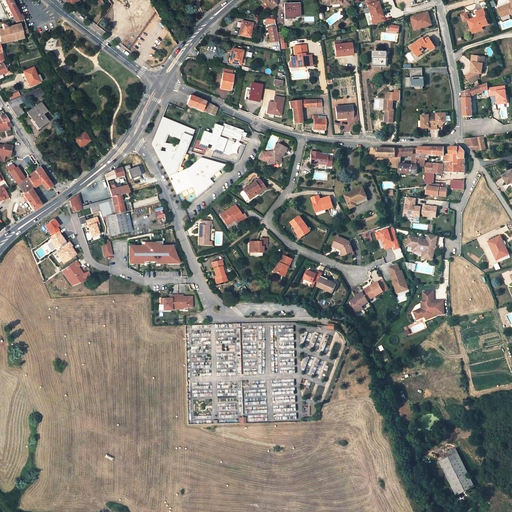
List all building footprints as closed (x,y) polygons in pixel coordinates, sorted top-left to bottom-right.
[(20,15),(12,0),(4,0),(13,15),(8,17),(8,19),(9,21),(10,24),(24,20),(22,14),(20,15)] [(140,0),(118,0),(104,21),(126,38),(148,6),(140,0)] [(260,0),(263,3),(264,2),(270,10),(275,6),(276,1),(274,0),(260,0)] [(498,7),(500,14),(504,12),(505,15),(509,13),(511,14),(511,0),(510,3),(510,4),(508,5),(507,4),(498,7)] [(378,1),(366,5),(368,12),(380,9),(379,5),(378,1)] [(299,19),(299,4),(284,4),(285,21),(290,20),(290,19),(299,19)] [(482,27),(490,24),(486,13),(484,8),(476,11),(478,16),(468,20),(472,30),(482,27)] [(368,12),(372,25),(385,21),(384,16),(382,16),(381,13),(380,9),(368,12)] [(432,25),(428,12),(420,15),(420,16),(418,17),(417,16),(411,18),(414,27),(418,25),(419,29),(432,25)] [(252,25),(252,23),(241,21),(239,31),(240,31),(239,36),(249,38),(250,36),(252,25)] [(20,24),(7,27),(6,23),(2,25),(3,29),(0,29),(0,41),(0,43),(1,44),(15,40),(15,43),(19,42),(19,40),(24,38),(23,34),(28,33),(27,29),(26,25),(25,22),(20,23),(20,24)] [(429,49),(434,46),(429,38),(426,39),(424,41),(423,39),(411,47),(417,57),(423,53),(423,52),(428,48),(429,49)] [(336,57),(352,55),(351,43),(340,44),(340,42),(334,42),(336,57)] [(298,65),(305,64),(306,66),(312,66),(311,55),(307,56),(305,56),(305,54),(307,54),(306,45),(294,46),(295,55),(297,55),(297,57),(291,57),(292,68),(298,67),(298,65)] [(240,65),(243,51),(231,49),(228,48),(228,51),(231,52),(229,59),(230,59),(229,63),(240,65)] [(387,66),(387,52),(375,52),(374,66),(387,66)] [(480,74),(482,64),(484,64),(485,58),(483,57),(472,56),(471,56),(470,63),(472,63),(472,67),(471,72),(465,77),(470,84),(478,78),(478,74),(480,74)] [(37,76),(33,68),(23,72),(27,81),(29,81),(31,86),(39,82),(37,76)] [(405,78),(405,87),(424,86),(423,76),(422,77),(422,68),(410,69),(410,78),(405,78)] [(230,90),(233,75),(232,74),(232,71),(225,69),(224,73),(223,73),(220,88),(230,90)] [(259,102),(262,85),(251,83),(248,100),(259,102)] [(487,83),(470,89),(470,92),(475,91),(476,93),(482,91),(483,98),(489,97),(487,88),(487,83)] [(487,88),(489,96),(495,96),(494,91),(506,89),(505,85),(487,88)] [(11,100),(7,102),(11,108),(18,105),(42,94),(43,93),(40,87),(20,96),(11,100)] [(471,97),(470,92),(470,89),(462,91),(463,98),(471,97)] [(505,89),(494,91),(495,96),(496,100),(506,99),(505,89)] [(400,94),(388,93),(388,99),(385,99),(384,110),(387,110),(386,122),(393,122),(394,110),(393,110),(394,100),(400,100),(400,94)] [(208,102),(191,95),(187,104),(214,116),(218,108),(208,102)] [(274,102),(269,101),(267,113),(282,116),(286,97),(275,95),(274,102)] [(472,116),(471,97),(463,98),(462,98),(463,117),(472,116)] [(300,108),(316,107),(321,108),(320,100),(300,100),(289,101),(291,109),(292,109),(294,124),(302,123),(300,108)] [(46,111),(40,103),(27,113),(32,119),(31,120),(38,130),(45,125),(44,124),(47,122),(43,114),(46,111)] [(17,118),(23,114),(18,105),(11,108),(17,118)] [(352,117),(351,106),(335,107),(336,119),(352,117)] [(0,123),(9,122),(4,113),(2,114),(2,115),(0,115),(0,117),(0,119),(0,118),(0,123)] [(433,114),(433,129),(437,129),(437,127),(437,125),(442,125),(443,125),(446,121),(446,113),(433,114)] [(429,129),(433,129),(433,114),(429,114),(429,115),(421,115),(422,128),(426,128),(429,128),(429,129)] [(325,130),(325,119),(319,119),(319,116),(312,116),(312,117),(312,119),(314,120),(313,129),(325,130)] [(159,130),(154,142),(165,143),(169,134),(181,139),(178,145),(188,147),(194,130),(163,117),(161,121),(158,130),(159,130)] [(0,159),(4,161),(5,155),(10,156),(12,145),(5,144),(0,147),(0,132),(10,130),(9,128),(13,127),(9,122),(0,123),(0,159)] [(72,133),(66,123),(63,125),(69,135),(72,133)] [(233,138),(240,141),(242,136),(245,137),(247,134),(243,132),(244,131),(237,128),(234,127),(230,126),(227,125),(224,124),(223,127),(219,126),(215,124),(212,134),(204,131),(199,145),(200,145),(206,147),(207,147),(208,144),(212,145),(211,148),(215,149),(214,150),(215,150),(222,153),(230,156),(234,142),(231,141),(233,138)] [(154,138),(152,144),(158,156),(160,151),(161,147),(167,148),(185,153),(188,147),(178,145),(165,143),(154,142),(159,130),(158,130),(154,138)] [(90,141),(85,132),(81,134),(75,139),(79,145),(85,142),(86,143),(90,141)] [(469,147),(474,153),(478,151),(485,149),(483,137),(464,139),(467,144),(469,147)] [(268,161),(275,161),(275,163),(280,163),(280,157),(279,157),(280,154),(282,155),(286,148),(278,144),(277,143),(273,152),(268,152),(266,152),(262,150),(258,157),(264,160),(268,160),(268,161)] [(437,147),(418,147),(418,148),(418,158),(426,158),(426,154),(433,154),(444,156),(444,155),(444,154),(444,147),(437,147)] [(460,147),(450,147),(449,154),(451,154),(451,161),(451,165),(458,165),(458,159),(465,159),(465,158),(465,152),(460,147)] [(160,151),(158,156),(168,175),(169,176),(177,173),(185,153),(167,148),(165,152),(160,151)] [(397,149),(377,148),(377,157),(393,157),(397,158),(397,149)] [(417,166),(425,166),(425,165),(426,163),(426,158),(418,158),(418,148),(414,148),(413,156),(412,165),(401,164),(400,173),(417,174),(417,166)] [(413,156),(414,148),(402,149),(401,156),(413,156)] [(311,152),(310,163),(326,165),(326,167),(331,167),(331,157),(327,156),(327,155),(320,154),(316,154),(316,152),(311,152)] [(393,157),(392,167),(398,168),(398,163),(399,163),(399,162),(399,161),(400,161),(401,161),(401,158),(397,158),(393,157)] [(198,166),(170,178),(176,192),(194,184),(199,195),(213,183),(209,179),(207,176),(222,164),(200,158),(198,166)] [(458,165),(451,165),(451,161),(444,162),(444,165),(443,172),(443,173),(465,173),(465,159),(458,159),(458,165)] [(433,173),(434,164),(426,163),(425,165),(425,166),(425,172),(426,172),(433,173)] [(207,176),(209,179),(225,165),(222,164),(207,176)] [(434,173),(443,174),(443,173),(443,172),(444,165),(434,164),(433,173),(434,173)] [(141,174),(138,165),(128,169),(131,178),(141,174)] [(40,166),(25,178),(24,179),(30,188),(31,190),(42,183),(47,190),(53,186),(40,167),(40,166)] [(105,175),(107,180),(113,179),(124,175),(121,168),(119,168),(113,171),(111,172),(105,175)] [(511,170),(503,177),(511,190),(511,170)] [(21,172),(14,177),(18,184),(24,179),(25,178),(21,172)] [(433,183),(434,173),(433,173),(426,172),(425,183),(433,183)] [(18,184),(24,192),(30,188),(24,179),(18,184)] [(116,188),(113,179),(107,180),(109,190),(116,188)] [(259,179),(243,190),(247,197),(248,198),(254,194),(253,192),(255,191),(257,193),(258,194),(265,188),(259,179)] [(465,181),(452,180),(451,189),(464,190),(465,181)] [(194,184),(176,192),(177,195),(192,188),(196,197),(199,195),(194,184)] [(128,185),(116,188),(109,190),(111,197),(121,194),(129,192),(128,187),(128,186),(128,185)] [(426,194),(446,197),(447,189),(447,188),(440,188),(433,187),(428,186),(428,187),(426,194)] [(356,203),(367,198),(363,188),(345,196),(351,209),(357,206),(356,203)] [(41,206),(31,190),(25,194),(23,195),(31,207),(33,211),(37,209),(41,206)] [(253,192),(254,194),(248,198),(249,199),(257,193),(255,191),(253,192)] [(111,197),(112,198),(115,214),(125,212),(121,194),(111,197)] [(73,212),(80,210),(82,210),(81,206),(77,195),(69,201),(71,207),(73,212)] [(330,197),(319,200),(318,198),(316,199),(315,197),(312,198),(316,211),(325,208),(325,210),(334,207),(330,197)] [(414,206),(415,198),(406,197),(404,211),(408,211),(407,216),(419,217),(419,213),(422,213),(422,214),(423,216),(435,218),(436,207),(423,205),(423,208),(420,208),(420,207),(414,206)] [(112,198),(81,206),(82,210),(90,208),(92,213),(100,211),(102,217),(105,217),(115,214),(112,198)] [(367,198),(356,203),(357,206),(369,201),(367,198)] [(242,215),(235,205),(220,216),(225,223),(234,216),(236,219),(238,222),(246,217),(244,213),(242,215)] [(163,210),(156,212),(158,219),(165,217),(163,210)] [(105,217),(109,237),(133,231),(128,211),(125,212),(115,214),(105,217)] [(234,216),(225,223),(227,225),(236,219),(234,216)] [(311,230),(300,216),(291,223),(296,229),(297,228),(304,236),(311,230)] [(97,217),(85,220),(90,238),(100,235),(97,225),(100,224),(97,217)] [(59,225),(54,218),(43,225),(51,236),(59,231),(60,230),(57,226),(59,225)] [(200,224),(199,233),(201,233),(201,236),(199,236),(198,245),(204,245),(204,242),(209,242),(209,225),(211,225),(211,221),(202,221),(202,225),(200,224)] [(374,233),(376,241),(380,240),(383,250),(392,248),(393,251),(400,249),(393,227),(374,233)] [(304,236),(297,228),(296,229),(295,230),(301,238),(304,236)] [(59,231),(51,236),(52,238),(49,241),(55,249),(66,241),(59,231)] [(436,247),(437,237),(428,235),(427,240),(409,237),(407,246),(413,248),(413,251),(412,254),(419,256),(419,257),(422,257),(426,258),(433,259),(435,251),(436,247)] [(488,241),(497,260),(509,254),(501,236),(488,241)] [(333,246),(343,251),(345,255),(353,251),(350,242),(338,237),(333,246)] [(260,242),(249,242),(249,252),(262,253),(263,247),(267,247),(267,238),(260,238),(260,242)] [(62,248),(55,252),(63,264),(77,255),(72,248),(73,246),(69,241),(61,246),(62,248)] [(104,257),(113,255),(110,241),(101,243),(104,257)] [(487,242),(496,260),(497,260),(488,241),(487,242)] [(144,245),(128,245),(128,264),(180,264),(173,245),(161,245),(161,242),(144,242),(144,245)] [(284,272),(287,266),(288,266),(291,259),(283,256),(279,263),(277,268),(275,268),(273,272),(284,277),(286,273),(284,272)] [(77,260),(61,271),(71,286),(91,279),(89,271),(84,273),(79,266),(80,266),(77,260)] [(212,262),(216,276),(216,278),(215,279),(216,284),(227,281),(226,276),(224,276),(221,266),(223,266),(222,260),(212,262)] [(396,283),(399,291),(408,288),(402,271),(400,271),(398,265),(390,267),(392,274),(391,275),(394,284),(396,283)] [(314,280),(319,282),(320,279),(321,277),(322,275),(323,273),(318,271),(317,273),(317,274),(312,272),(308,270),(304,278),(313,282),(314,280)] [(336,284),(327,280),(326,282),(320,279),(319,282),(318,283),(317,286),(333,293),(336,284)] [(368,301),(384,292),(389,289),(385,282),(380,285),(378,282),(363,291),(363,292),(367,298),(368,301)] [(408,289),(408,288),(399,291),(396,283),(394,284),(397,293),(408,289)] [(362,306),(369,302),(368,301),(367,298),(363,292),(356,296),(357,298),(354,300),(350,302),(357,313),(364,309),(362,306)] [(417,311),(421,319),(425,317),(427,320),(435,316),(435,315),(444,314),(444,306),(434,306),(434,304),(431,304),(431,302),(434,302),(434,301),(433,292),(423,292),(424,303),(421,303),(422,309),(417,311)] [(171,298),(163,298),(163,310),(183,309),(183,308),(193,308),(193,296),(183,296),(183,294),(171,295),(171,298)] [(402,391),(392,394),(395,401),(405,398),(402,391)] [(450,463),(460,457),(455,448),(448,452),(450,455),(447,457),(450,463)] [(440,461),(457,495),(475,486),(460,457),(450,463),(447,457),(440,461)]
